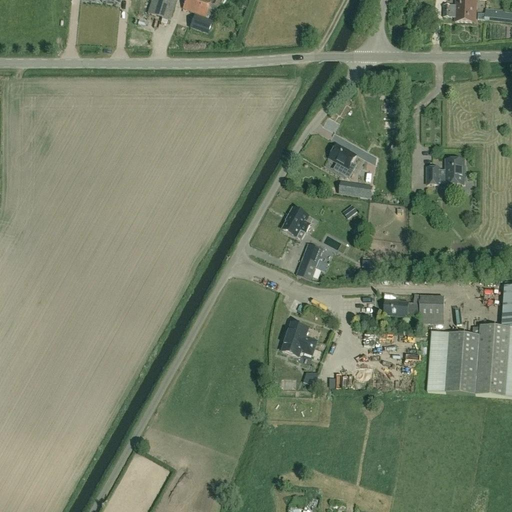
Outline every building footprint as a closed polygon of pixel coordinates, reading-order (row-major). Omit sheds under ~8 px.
[(84,0),(84,3),(90,5),(93,4),(93,2),(101,3),(101,5),(109,8),(119,7),(119,0),(84,0)] [(170,22),(176,0),(151,0),(147,15),(170,22)] [(186,0),(183,10),(205,19),(210,6),(217,8),(220,0),(186,0)] [(459,0),(456,0),(456,10),(451,10),(451,8),(444,7),(444,20),(456,20),(455,24),(475,25),(476,1),(459,0)] [(484,22),(511,24),(511,15),(503,14),(503,11),(486,10),(484,22)] [(190,30),(208,36),(212,24),(195,18),(190,30)] [(398,145),(392,153),(398,157),(404,149),(398,145)] [(348,172),(349,172),(354,175),(358,168),(352,165),(357,158),(338,147),(329,161),(348,172)] [(427,170),(427,187),(439,187),(439,186),(446,186),(446,187),(464,187),(464,162),(447,162),(446,178),(439,178),(439,170),(427,170)] [(340,184),(338,196),(370,200),(372,189),(340,184)] [(357,214),(352,208),(348,211),(353,218),(357,214)] [(309,219),(293,210),(288,218),(289,219),(283,231),(297,239),(301,231),(306,234),(310,227),(310,226),(313,221),(309,219)] [(276,254),(278,242),(272,241),(273,236),(263,235),(261,252),(276,254)] [(311,237),(301,264),(321,271),(327,255),(322,253),(326,243),(311,237)] [(479,338),(461,337),(431,334),(427,395),(457,397),(511,400),(511,288),(506,288),(503,329),(480,328),(479,338)] [(385,317),(407,319),(420,320),(420,326),(444,327),(444,298),(421,298),(421,297),(414,297),(414,305),(408,305),(386,303),(385,317)] [(299,360),(301,354),(313,358),(318,344),(308,340),(307,338),(309,331),(292,326),(283,354),(299,360)] [(362,340),(371,341),(372,334),(363,333),(362,340)] [(316,374),(305,371),(303,382),(314,384),(316,374)]
